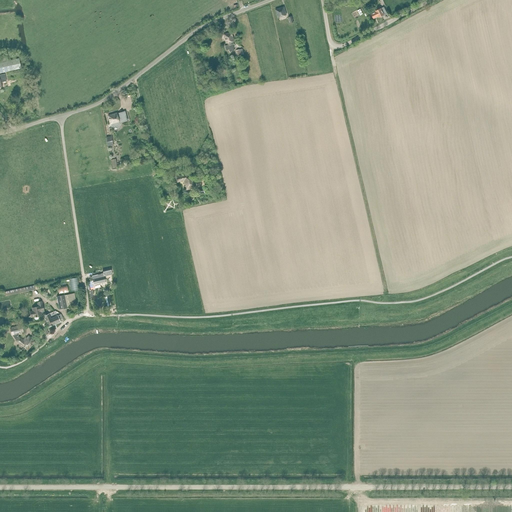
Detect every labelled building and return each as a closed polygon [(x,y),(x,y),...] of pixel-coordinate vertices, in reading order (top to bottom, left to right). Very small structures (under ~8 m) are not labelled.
[(279,17),(286,15),(284,7),(275,10),(278,18),(279,18),(279,17)] [(379,17),(387,13),(384,7),(376,11),(376,12),(371,14),(374,19),(378,17),(379,17)] [(234,41),(232,34),(232,32),(224,34),(226,43),(227,43),(228,45),(225,46),(226,50),(229,49),(230,52),(234,51),(233,47),(233,45),(234,45),(233,41),(234,41)] [(0,73),(21,68),(19,58),(0,62),(0,73)] [(128,121),(126,112),(125,112),(119,114),(118,115),(117,113),(108,116),(110,122),(111,121),(112,127),(121,125),(120,123),(128,121)] [(186,190),(194,188),(191,173),(176,176),(178,182),(184,180),(186,190)] [(107,274),(109,274),(111,282),(114,282),(111,268),(102,270),(102,272),(106,271),(107,274)] [(4,291),(4,292),(5,295),(35,290),(35,285),(4,291)] [(60,309),(67,308),(64,295),(57,297),(60,309)] [(30,312),(28,312),(27,313),(28,317),(29,318),(31,317),(34,316),(34,317),(41,315),(41,313),(44,312),(41,301),(37,302),(38,307),(32,308),(33,311),(30,312)] [(49,313),(44,316),(49,327),(60,322),(58,316),(51,319),(49,315),(50,314),(49,313)] [(26,338),(25,337),(23,340),(19,337),(16,333),(22,331),(21,325),(10,328),(11,334),(16,341),(21,345),(21,344),(27,350),(34,341),(28,336),(26,338)]
